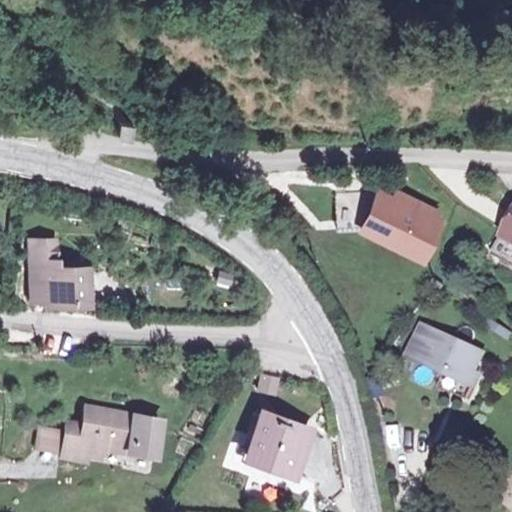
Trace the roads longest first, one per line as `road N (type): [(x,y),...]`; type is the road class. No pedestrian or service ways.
road 1 (unclassified): [(511,161),(123,150),(55,157)]
road 2 (secondary): [(319,343),(294,297),(206,218),(55,157)]
road 3 (residential): [(319,343),(0,323)]
road 4 (secondary): [(367,511),(343,401),(319,343)]
